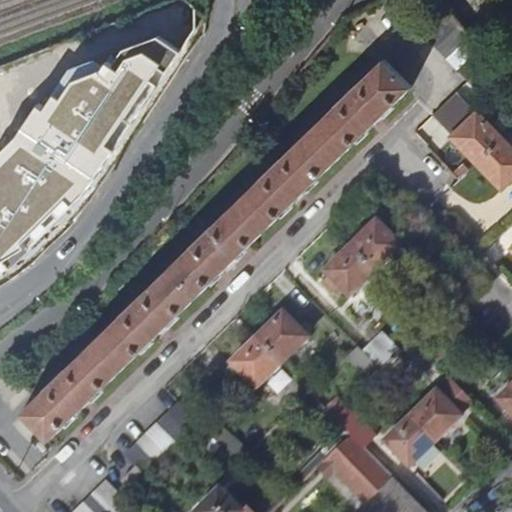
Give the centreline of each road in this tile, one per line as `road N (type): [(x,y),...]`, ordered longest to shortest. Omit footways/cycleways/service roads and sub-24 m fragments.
road 1 (residential): [(14,511),(375,159)]
road 2 (unclassified): [(0,354),(63,310),(121,254),(346,0)]
road 3 (unclassified): [(227,0),(217,46),(109,204),(71,251),(0,306)]
road 4 (residential): [(375,159),(489,274),(495,305)]
road 5 (residential): [(375,159),(438,92),(415,55)]
